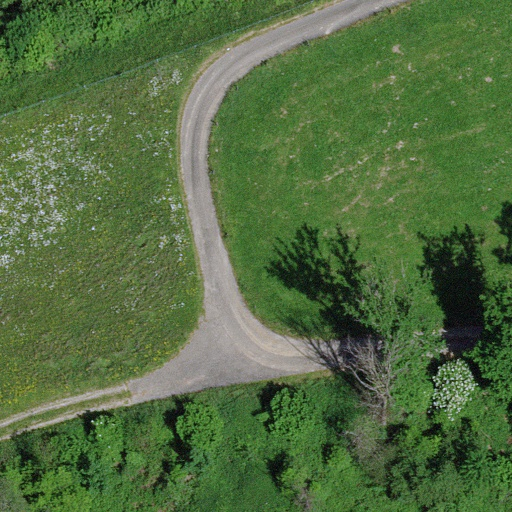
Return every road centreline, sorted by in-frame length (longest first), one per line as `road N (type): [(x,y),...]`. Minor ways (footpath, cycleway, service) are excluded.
road 1 (track): [(511,339),(247,368),(201,195),(202,106),(219,78),(250,53),(371,0)]
road 2 (track): [(0,431),(247,368)]
